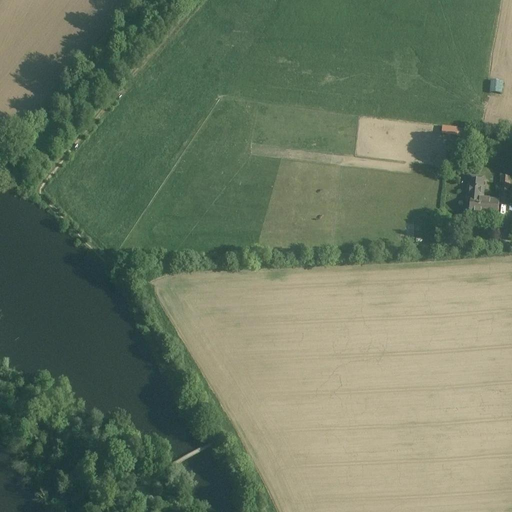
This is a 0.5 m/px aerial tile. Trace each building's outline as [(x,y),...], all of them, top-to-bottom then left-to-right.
[(458,130),(442,128),(441,136),(457,139),(458,130)] [(510,180),(501,179),(500,190),(509,191),(510,180)] [(483,181),(470,180),(470,190),(469,191),(468,195),(469,196),(469,201),(471,201),(481,202),(481,198),(483,198),(484,190),(482,190),(483,181)] [(509,191),(500,190),(499,202),(508,202),(509,191)] [(481,202),(471,201),(470,218),(498,221),(499,204),(481,202)]
